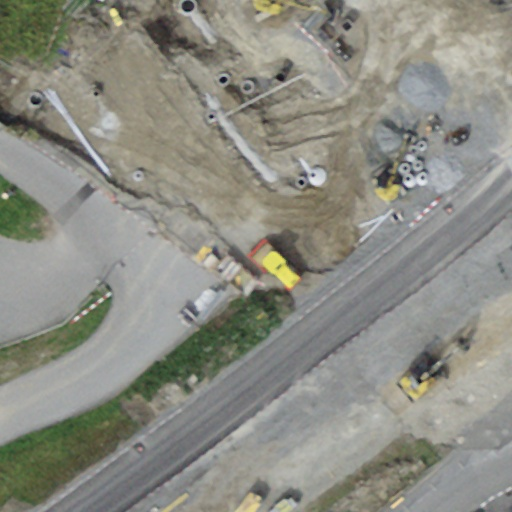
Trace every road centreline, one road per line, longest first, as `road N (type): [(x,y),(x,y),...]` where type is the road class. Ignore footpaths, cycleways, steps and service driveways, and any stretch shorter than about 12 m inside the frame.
road 1 (primary): [(511,199),(99,511)]
road 2 (primary): [(210,511),(511,286)]
road 3 (unclassified): [(180,308),(115,228),(0,147)]
road 4 (unclassified): [(180,308),(90,374),(0,410)]
